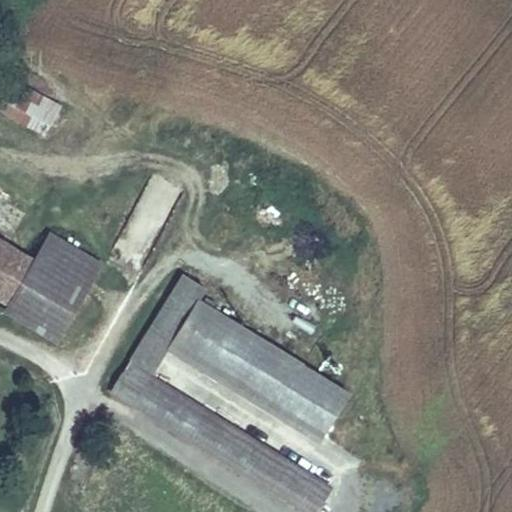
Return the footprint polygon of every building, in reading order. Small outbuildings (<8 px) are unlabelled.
[(49,127),(61,103),(5,75),(0,84),(0,117),(22,128),(28,116),(49,127)] [(45,230),(38,241),(62,256),(30,310),(63,329),(100,263),(45,230)] [(30,256),(6,241),(0,253),(0,292),(5,296),(30,256)] [(62,256),(38,241),(30,256),(5,296),(30,310),(62,256)] [(186,274),(149,332),(169,344),(197,300),(206,287),(186,274)] [(350,397),(197,300),(169,344),(321,442),(350,397)] [(314,511),(324,498),(144,383),(169,344),(149,332),(111,390),(302,511),(314,511)]
